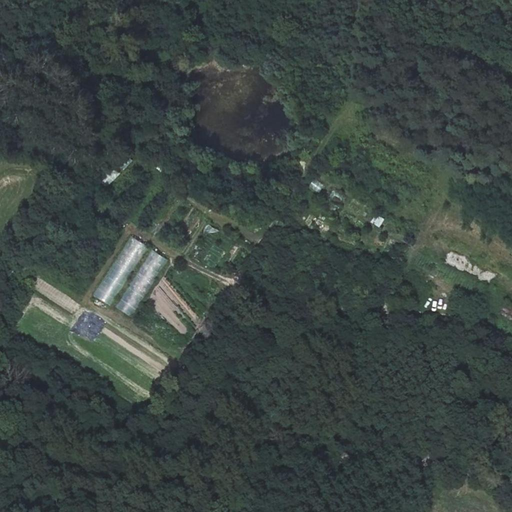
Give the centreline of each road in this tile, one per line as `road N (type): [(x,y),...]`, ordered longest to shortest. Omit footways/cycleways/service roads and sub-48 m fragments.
road 1 (track): [(511,486),(468,467),(392,455),(277,479),(169,486),(127,486),(95,466),(41,470),(0,462)]
road 2 (track): [(511,341),(455,318),(261,302),(137,233)]
road 3 (track): [(234,287),(348,107)]
road 4 (track): [(382,313),(440,202),(455,198),(511,234)]
